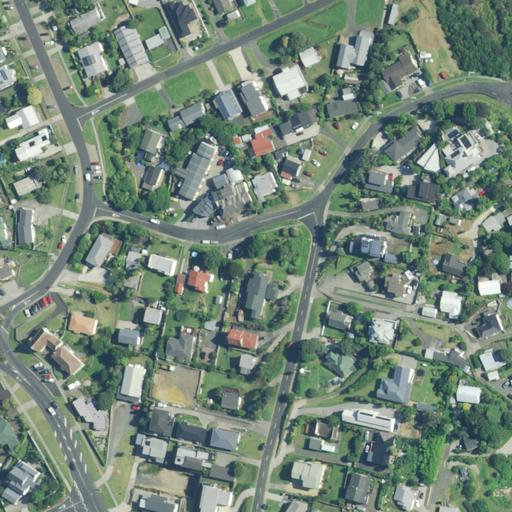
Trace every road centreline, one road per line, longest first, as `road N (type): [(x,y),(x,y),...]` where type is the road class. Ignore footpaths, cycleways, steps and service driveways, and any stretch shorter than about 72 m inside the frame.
road 1 (residential): [(71,120),(329,0)]
road 2 (residential): [(511,103),(471,88),(411,105),(373,127),(309,205)]
road 3 (residential): [(309,205),(211,235),(87,205)]
road 4 (residential): [(256,511),(306,291)]
road 5 (residential): [(478,368),(453,324),(306,291)]
road 6 (secondary): [(20,375),(50,409),(90,494)]
road 7 (residential): [(71,120),(19,0)]
road 8 (residential): [(18,303),(53,273),(87,205)]
